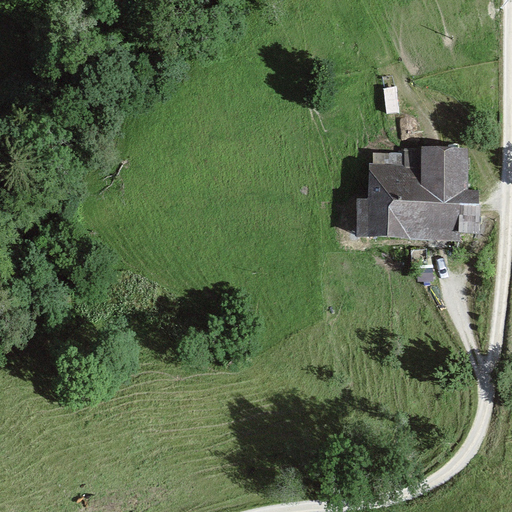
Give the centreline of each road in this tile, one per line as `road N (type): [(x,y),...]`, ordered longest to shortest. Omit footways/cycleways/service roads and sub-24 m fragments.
road 1 (track): [(208,511),(375,483),(440,456),(464,419),(495,184)]
road 2 (track): [(494,0),(495,184)]
